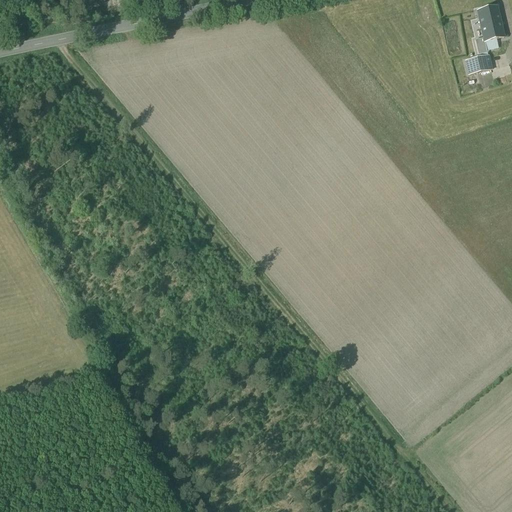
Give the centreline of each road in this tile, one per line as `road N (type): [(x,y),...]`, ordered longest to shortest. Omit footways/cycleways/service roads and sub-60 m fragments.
road 1 (track): [(54,41),(449,511)]
road 2 (tertiary): [(0,52),(255,0)]
